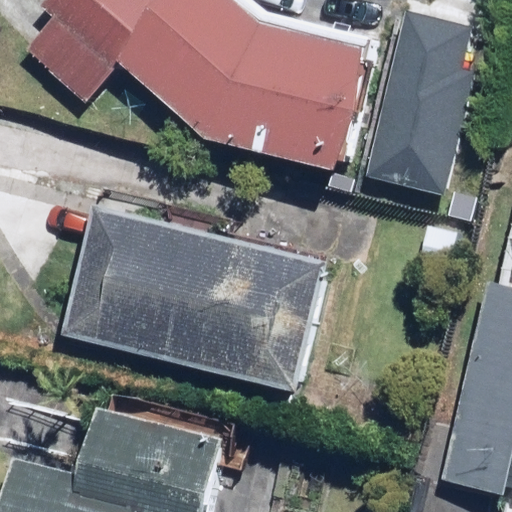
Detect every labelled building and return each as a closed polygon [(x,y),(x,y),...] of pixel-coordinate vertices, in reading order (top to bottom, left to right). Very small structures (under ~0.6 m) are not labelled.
[(227,0),(181,0),(168,14),(154,0),(52,0),(45,7),(60,22),(31,52),(91,111),(126,76),(204,153),(346,189),(376,69),(270,42),(227,0)] [(470,39),(404,23),(365,186),(444,205),(441,220),(473,228),(480,200),(449,193),(476,78),(461,74),(470,39)] [(334,274),(98,218),(67,346),(303,402),(334,274)] [(511,289),(493,285),(440,485),(511,503),(511,499),(511,289)] [(216,511),(231,455),(100,420),(83,485),(19,468),(7,511),(216,511)]
